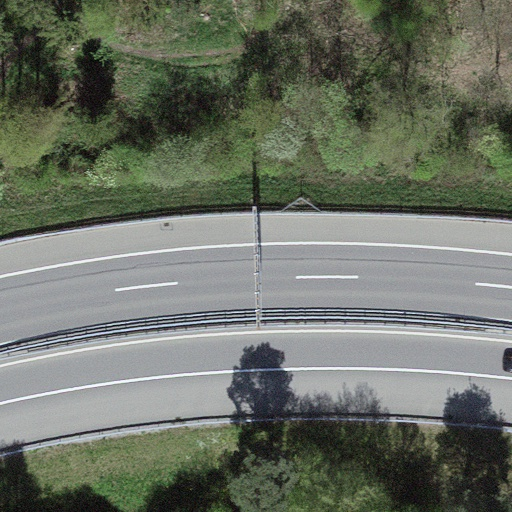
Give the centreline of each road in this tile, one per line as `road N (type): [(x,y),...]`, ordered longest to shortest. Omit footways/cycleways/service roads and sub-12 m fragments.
road 1 (motorway): [(0,385),(129,361),(269,349),(511,359)]
road 2 (motorway): [(511,286),(242,277),(0,309)]
